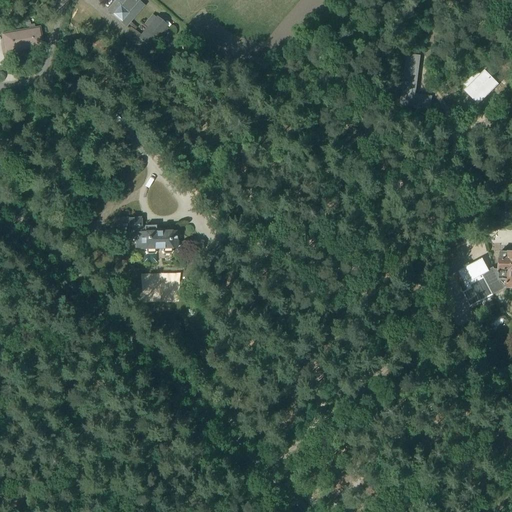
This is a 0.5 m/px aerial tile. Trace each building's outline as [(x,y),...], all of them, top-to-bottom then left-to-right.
[(142,7),(134,0),(117,0),(116,2),(114,1),(113,3),(114,4),(108,11),(125,26),(142,7)] [(156,19),(139,38),(149,47),(154,41),(158,44),(169,31),(165,28),(166,27),(156,19)] [(4,54),(43,47),(39,28),(1,35),(4,54)] [(429,110),(430,97),(415,95),(420,57),(407,55),(401,107),(429,110)] [(481,77),(477,73),(465,85),(468,89),(466,91),(478,103),(496,85),(485,73),(481,77)] [(468,115),(476,106),(468,98),(459,106),(468,115)] [(77,210),(86,202),(81,196),(72,204),(77,210)] [(141,229),(140,219),(121,220),(122,234),(138,233),(138,241),(136,241),(136,249),(141,249),(141,250),(146,250),(146,252),(148,255),(154,255),(155,251),(155,250),(162,250),(162,251),(164,254),(170,254),(172,251),(172,249),(176,249),(176,232),(156,233),(155,227),(145,227),(145,229),(141,229)] [(511,249),(509,249),(509,254),(500,253),(499,271),(511,271),(511,249)] [(488,272),(482,261),(469,267),(468,265),(464,268),(465,270),(460,273),(459,273),(469,291),(464,294),(471,307),(493,295),(488,286),(482,275),(488,272)] [(511,288),(511,271),(499,271),(494,271),(493,269),(491,270),(497,281),(499,281),(507,281),(506,288),(511,288)] [(488,286),(497,281),(491,270),(488,272),(482,275),(488,286)]
